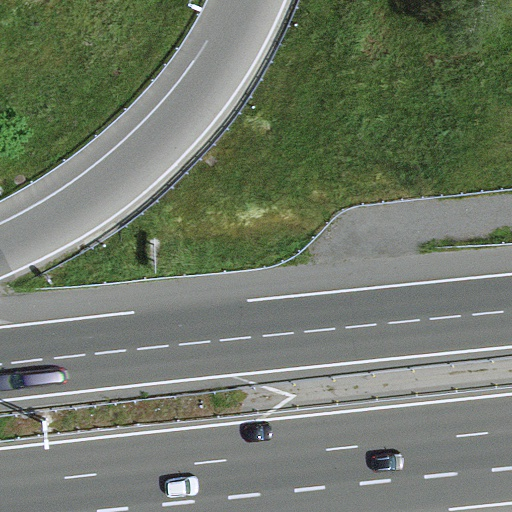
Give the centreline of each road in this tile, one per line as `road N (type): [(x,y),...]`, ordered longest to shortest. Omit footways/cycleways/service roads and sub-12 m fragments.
road 1 (motorway): [(511,308),(0,362)]
road 2 (motorway): [(255,0),(223,62),(146,154),(89,198),(0,246)]
road 3 (motorway): [(0,487),(273,457)]
road 4 (motorway): [(5,511),(273,457)]
road 5 (motorway): [(273,457),(511,432)]
